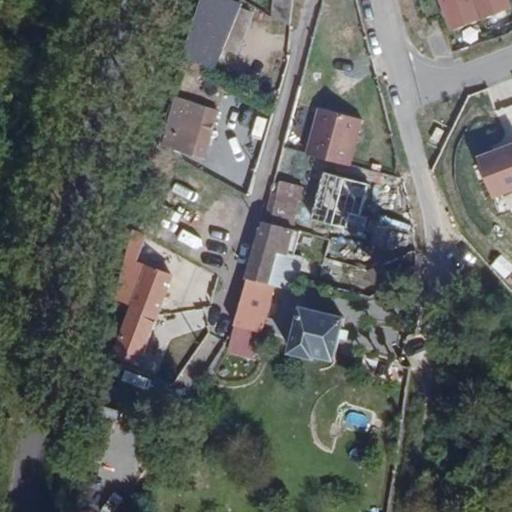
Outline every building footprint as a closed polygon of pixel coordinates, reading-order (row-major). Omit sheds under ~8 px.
[(237,0),(209,0),(195,36),(225,48),(243,2),(237,0)] [(291,23),(291,0),(272,0),(271,22),(291,23)] [(473,0),(437,0),(450,33),(482,20),(473,0)] [(473,0),(482,20),(509,10),(505,0),(473,0)] [(184,99),(168,148),(194,156),(196,153),(205,156),(209,142),(199,140),(210,106),(184,99)] [(360,115),(318,104),(307,149),(349,160),(360,115)] [(511,105),(502,107),(505,136),(511,135),(511,105)] [(491,202),(511,193),(511,144),(474,160),(491,202)] [(324,166),(313,212),(364,224),(368,208),(361,206),(368,177),(324,166)] [(270,192),(260,227),(275,231),(284,234),(288,235),(298,199),(270,192)] [(275,231),(260,227),(248,277),(271,283),(279,251),(270,249),(275,231)] [(284,234),(275,231),(270,249),(279,251),(284,234)] [(147,268),(116,354),(139,362),(170,276),(147,268)] [(271,283),(248,277),(236,325),(258,332),(271,283)] [(343,318),(302,308),(291,352),(317,358),(318,352),(334,356),(343,318)] [(504,350),(511,336),(511,328),(492,314),(480,334),(504,350)] [(258,332),(236,325),(230,347),(255,354),(261,332),(258,332)] [(160,403),(134,396),(131,406),(158,413),(160,403)] [(344,412),(343,425),(369,427),(369,414),(344,412)]
